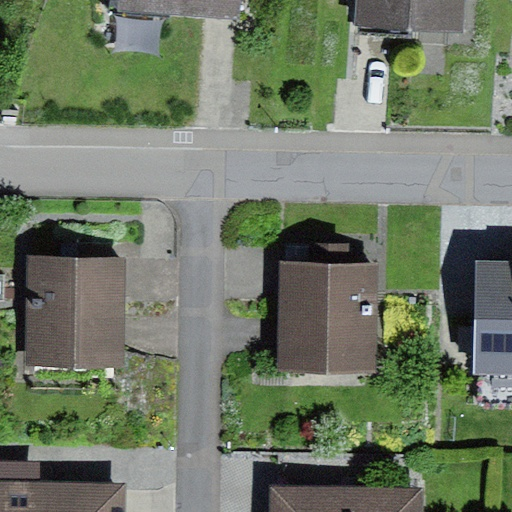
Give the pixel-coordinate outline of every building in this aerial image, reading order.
[(242,0),(121,0),(120,14),(241,22),(242,0)] [(363,0),(361,32),(464,39),(466,0),(363,0)] [(309,268),(283,267),(281,374),(378,376),(380,270),(348,269),(349,246),(309,245),(309,268)] [(128,262),(28,260),(26,367),(125,370),(128,262)] [(511,267),(478,267),(475,377),(511,378),(511,267)] [(43,465),(0,464),(0,511),(127,511),(128,487),(43,486),(43,465)] [(424,511),(425,494),(274,489),(273,511),(424,511)]
